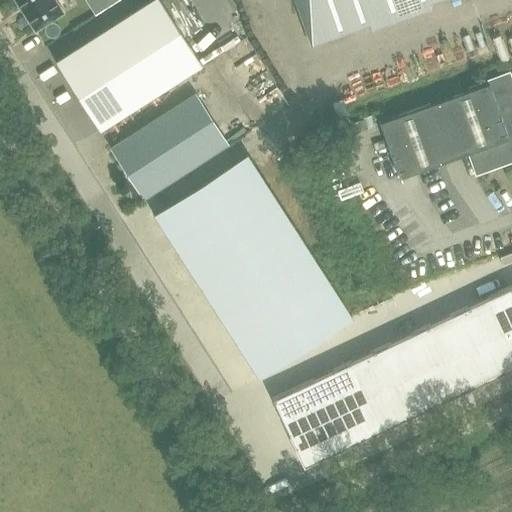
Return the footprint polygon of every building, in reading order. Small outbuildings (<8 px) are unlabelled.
[(16,0),(35,30),(63,12),(54,0),(16,0)] [(161,0),(148,0),(55,60),(99,129),(202,63),(161,0)] [(430,0),(298,0),(314,41),(430,0)] [(476,65),(478,74),(501,69),(499,60),(476,65)] [(478,169),(511,156),(511,90),(507,76),(495,81),(495,80),(379,122),(399,178),(471,152),(473,158),(474,158),(478,169)] [(378,101),(371,81),(342,92),(349,112),(378,101)] [(228,144),(195,92),(110,147),(143,199),(228,144)] [(246,152),(152,213),(258,377),(352,316),(246,152)] [(511,284),(443,317),(475,385),(511,367),(511,284)] [(443,317),(357,357),(389,425),(475,385),(443,317)] [(357,357),(271,397),(303,465),(389,425),(357,357)]
